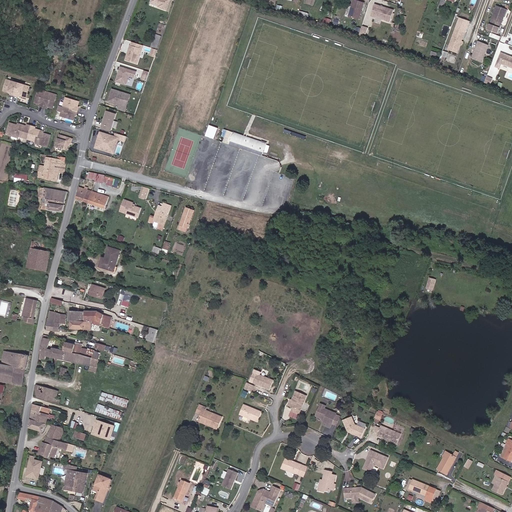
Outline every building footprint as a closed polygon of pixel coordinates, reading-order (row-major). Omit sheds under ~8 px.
[(364,2),(355,0),(353,0),(348,17),(358,20),(364,2)] [(371,16),(380,19),(383,7),(374,4),(371,16)] [(506,9),(497,6),(488,30),(497,34),(506,9)] [(383,7),(380,19),(390,22),(393,10),(383,7)] [(470,21),(459,17),(449,45),(459,49),(461,43),(462,40),(465,32),(466,32),(470,21)] [(362,26),(359,35),(361,36),(365,37),(368,28),(362,26)] [(152,43),(158,46),(161,36),(155,34),(152,43)] [(478,41),(472,58),(482,61),(488,45),(478,41)] [(126,60),(137,64),(143,45),(132,42),(131,45),(126,60)] [(511,67),(511,56),(501,52),(495,67),(500,68),(502,63),(511,67)] [(116,81),(126,85),(129,76),(135,77),(137,72),(121,67),(116,81)] [(491,85),(493,78),(487,76),(485,83),(491,85)] [(15,96),(18,84),(7,81),(4,91),(9,93),(9,92),(12,93),(11,95),(15,96)] [(30,88),(18,84),(15,96),(19,98),(20,95),(22,96),(21,97),(27,98),(30,88)] [(44,107),(48,93),(39,90),(35,103),(38,104),(39,103),(40,103),(39,106),(44,107)] [(131,95),(113,90),(110,101),(120,105),(124,106),(126,101),(129,101),(131,95)] [(57,96),(48,93),(44,107),(48,109),(48,106),(50,106),(50,107),(53,108),(57,96)] [(63,107),(77,111),(78,108),(76,107),(77,106),(78,106),(79,102),(66,98),(63,107)] [(76,116),(77,111),(63,107),(59,106),(57,112),(61,113),(61,116),(73,120),(74,117),(73,117),(74,115),(76,116)] [(117,114),(107,111),(102,128),(111,131),(117,114)] [(18,138),(19,137),(19,136),(18,136),(22,125),(18,124),(17,127),(16,127),(16,125),(10,124),(7,135),(18,138)] [(19,137),(27,139),(31,127),(27,126),(26,128),(24,128),(25,126),(22,125),(18,136),(19,136),(19,137)] [(217,128),(209,125),(204,136),(213,139),(217,128)] [(36,142),(40,131),(36,130),(36,131),(34,131),(34,128),(31,127),(27,139),(36,142)] [(95,148),(100,130),(96,129),(91,147),(95,148)] [(36,142),(36,143),(47,146),(50,136),(44,134),(44,135),(42,135),(43,132),(40,131),(36,142)] [(224,143),(263,156),(267,144),(261,142),(246,137),(244,136),(228,131),(224,143)] [(114,142),(118,143),(119,140),(125,142),(127,136),(120,134),(119,138),(115,137),(101,132),(96,148),(114,153),(115,151),(111,150),(114,142)] [(71,144),(72,140),(59,137),(56,149),(68,151),(69,145),(68,145),(68,144),(71,144)] [(66,160),(47,157),(43,179),(57,181),(59,172),(64,173),(66,160)] [(16,173),(15,181),(22,181),(22,178),(29,179),(30,174),(16,173)] [(77,200),(89,203),(93,192),(80,187),(77,200)] [(63,213),(67,192),(44,188),(42,199),(44,199),(42,208),(49,209),(48,210),(63,213)] [(16,206),(19,192),(11,190),(9,205),(16,206)] [(148,192),(141,190),(139,197),(146,199),(148,192)] [(93,192),(89,203),(105,208),(108,197),(93,192)] [(132,205),(133,203),(133,202),(125,199),(121,211),(138,217),(141,208),(135,207),(132,205)] [(163,228),(171,206),(164,203),(162,207),(161,206),(158,214),(157,213),(155,217),(151,215),(149,222),(154,224),(155,222),(160,224),(159,227),(163,228)] [(181,226),(187,228),(188,229),(195,210),(186,207),(180,225),(181,226)] [(167,252),(172,243),(167,241),(163,250),(167,252)] [(31,248),(44,250),(45,245),(32,242),(31,248)] [(121,251),(109,247),(106,259),(102,258),(100,267),(114,271),(121,251)] [(27,268),(47,272),(50,252),(44,250),(31,248),(27,268)] [(435,280),(429,278),(426,288),(432,289),(435,280)] [(93,285),(90,294),(103,298),(105,289),(93,285)] [(122,293),(118,303),(122,304),(124,299),(128,301),(130,296),(122,293)] [(23,322),(34,324),(35,319),(33,319),(38,301),(27,298),(22,317),(24,317),(23,322)] [(64,301),(52,298),(51,303),(63,306),(64,301)] [(50,311),(48,330),(55,331),(56,312),(50,311)] [(85,321),(85,312),(76,311),(76,317),(70,316),(69,321),(71,321),(78,321),(85,321)] [(105,327),(108,316),(103,315),(104,315),(98,311),(85,312),(85,321),(91,322),(91,323),(92,323),(105,327)] [(92,330),(92,323),(91,323),(91,322),(85,321),(78,321),(71,321),(71,329),(85,330),(85,329),(92,330)] [(154,342),(159,329),(150,327),(146,340),(154,342)] [(46,356),(75,362),(77,353),(74,353),(64,351),(64,350),(60,349),(55,348),(57,341),(55,341),(56,337),(44,335),(40,354),(42,354),(41,359),(45,360),(46,356)] [(93,358),(99,360),(100,353),(99,353),(99,352),(88,348),(88,349),(82,348),(82,346),(66,342),(65,345),(82,349),(81,354),(93,358)] [(105,351),(106,346),(96,343),(95,348),(105,351)] [(77,353),(81,354),(82,349),(65,345),(64,350),(64,351),(74,353),(77,353)] [(0,381),(22,385),(25,370),(26,370),(29,356),(4,351),(3,358),(5,358),(4,365),(0,364),(0,381)] [(75,362),(91,366),(93,358),(81,354),(77,353),(75,362)] [(96,372),(99,360),(93,358),(91,366),(89,371),(96,372)] [(68,369),(62,367),(60,375),(66,376),(68,369)] [(257,374),(254,383),(270,389),(274,380),(257,374)] [(248,383),(245,388),(252,391),(254,387),(251,386),(252,384),(248,383)] [(53,401),(60,403),(61,400),(57,398),(59,391),(36,385),(34,396),(42,399),(48,401),(48,400),(53,401)] [(294,400),(291,406),(294,407),(292,411),(300,414),(307,396),(297,391),(293,400),(294,400)] [(100,399),(127,408),(129,401),(102,392),(100,399)] [(43,407),(33,404),(31,419),(41,422),(43,414),(49,416),(49,415),(41,412),(43,407)] [(121,420),(122,420),(124,413),(98,404),(96,411),(121,420)] [(245,404),(240,414),(258,421),(263,412),(245,404)] [(206,422),(218,428),(222,417),(206,410),(207,408),(200,405),(197,412),(202,414),(199,421),(205,424),(206,422)] [(325,409),(320,407),(317,415),(323,419),(325,419),(325,421),(324,423),(328,424),(327,426),(331,428),(333,423),(337,415),(337,414),(325,409)] [(43,432),(49,416),(43,414),(41,422),(38,430),(43,432)] [(341,417),(337,415),(333,423),(337,425),(341,417)] [(351,430),(352,433),(362,437),(365,429),(356,425),(352,417),(344,420),(348,430),(351,430)] [(41,422),(31,419),(29,428),(38,430),(41,422)] [(106,435),(110,425),(97,420),(96,423),(98,424),(94,435),(109,440),(111,436),(106,435)] [(390,440),(394,431),(382,426),(378,436),(390,441),(390,440)] [(62,438),(64,432),(52,427),(48,437),(60,441),(62,438)] [(401,435),(394,431),(390,440),(391,441),(392,442),(397,444),(401,435)] [(72,452),(74,445),(60,441),(48,437),(45,443),(40,454),(49,458),(53,447),(72,452)] [(510,446),(506,445),(500,457),(504,458),(510,446)] [(379,466),(383,456),(372,451),(369,457),(370,458),(369,461),(367,462),(364,469),(372,472),(374,467),(377,466),(379,466)] [(447,452),(444,458),(438,469),(447,474),(459,453),(455,452),(453,456),(447,452)] [(35,459),(36,456),(32,455),(27,474),(34,476),(39,477),(43,462),(35,459)] [(389,458),(383,456),(379,466),(384,469),(389,458)] [(282,469),(293,473),(298,463),(286,458),(282,469)] [(298,463),(293,473),(298,475),(302,465),(298,463)] [(81,473),(83,468),(65,464),(64,469),(68,470),(81,473)] [(298,475),(305,477),(309,468),(302,465),(298,475)] [(230,469),(222,486),(231,490),(239,473),(230,469)] [(77,492),(81,473),(68,470),(64,489),(77,492)] [(326,470),(323,479),(323,482),(321,481),(318,491),(324,492),(325,491),(330,492),(330,490),(334,490),(336,484),(334,484),(336,475),(332,474),(333,472),(326,470)] [(496,476),(499,477),(496,484),(493,489),(502,494),(511,477),(497,470),(494,475),(496,476)] [(88,474),(81,473),(77,492),(84,493),(88,474)] [(96,499),(103,502),(108,489),(107,489),(109,486),(110,486),(112,480),(100,475),(96,485),(98,488),(97,491),(99,492),(97,496),(96,499)] [(427,496),(431,487),(413,480),(413,481),(410,479),(406,488),(427,496)] [(182,488),(179,487),(174,498),(182,502),(190,483),(185,481),(182,488)] [(208,495),(211,485),(206,483),(202,493),(208,495)] [(261,511),(263,506),(264,502),(273,506),(281,490),(274,487),(271,493),(263,490),(263,491),(261,492),(259,491),(252,507),(261,511)] [(360,498),(365,500),(369,491),(362,487),(361,489),(359,489),(359,488),(345,489),(346,499),(353,498),(359,498),(360,498)] [(369,491),(365,500),(372,503),(376,495),(369,491)] [(33,511),(36,511),(40,500),(39,500),(40,497),(20,492),(19,496),(33,499),(30,510),(33,511)] [(36,511),(43,511),(46,504),(43,503),(45,498),(40,497),(39,500),(40,500),(36,511)] [(50,511),(54,501),(45,498),(43,503),(46,504),(43,511),(50,511)] [(61,511),(64,507),(54,501),(50,511),(61,511)] [(492,511),(494,508),(481,502),(479,506),(480,507),(483,508),(481,511),(492,511)]
